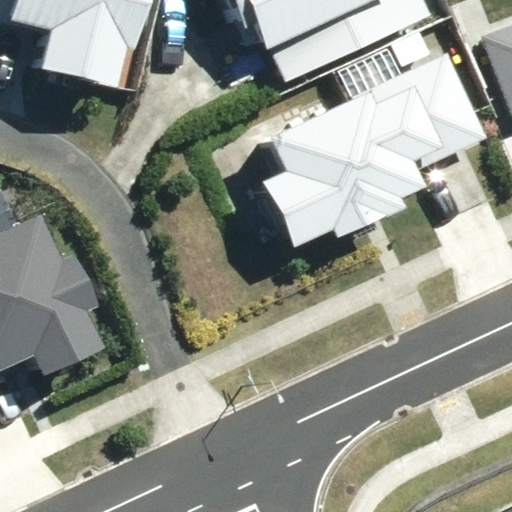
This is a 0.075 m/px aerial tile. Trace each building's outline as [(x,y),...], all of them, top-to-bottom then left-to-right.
[(0,0),(0,20),(49,32),(43,57),(119,75),(125,50),(134,52),(146,0),(0,0)] [(266,43),(283,81),(430,13),(423,0),(222,0),(247,52),(266,43)] [(511,17),(474,32),(509,124),(511,122),(511,17)] [(251,178),(282,245),(322,226),(327,236),(398,203),(393,192),(417,181),(412,168),(483,134),(443,49),(263,133),(279,165),(251,178)] [(0,361),(8,358),(33,408),(122,363),(96,313),(92,305),(107,297),(79,242),(64,250),(42,205),(0,225),(0,361)]
